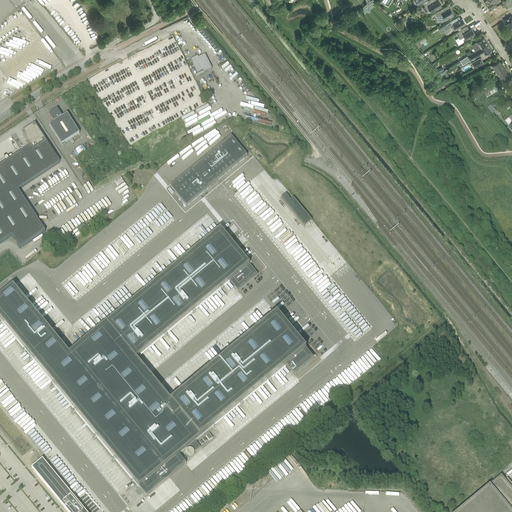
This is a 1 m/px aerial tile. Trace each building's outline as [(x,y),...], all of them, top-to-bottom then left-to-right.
[(0,21),(16,10),(10,2),(9,2),(7,0),(0,5),(0,21)] [(425,7),(423,8),(426,13),(428,11),(431,9),(433,12),(437,9),(441,7),(439,4),(440,4),(437,0),(436,0),(435,0),(429,0),(424,4),(425,6),(425,7)] [(511,6),(511,0),(505,0),(503,2),(507,9),(511,6)] [(435,13),(438,19),(440,22),(442,21),(442,22),(446,20),(445,19),(448,18),(449,18),(454,15),(452,11),(451,11),(447,6),(448,5),(435,13)] [(335,20),(336,22),(350,13),(348,10),(335,20)] [(456,22),(455,19),(439,29),(441,33),(444,31),(445,32),(450,29),(449,28),(451,27),(452,28),(453,27),(455,26),(457,29),(466,24),(462,18),(456,22)] [(459,38),(455,40),(459,45),(467,40),(471,37),(476,35),(472,29),(467,32),(467,30),(468,29),(467,27),(462,29),(456,33),(459,38)] [(172,36),(164,40),(167,47),(165,48),(168,56),(175,53),(174,50),(176,49),(173,41),(174,41),(172,36)] [(477,41),(473,44),(477,50),(481,48),(488,43),(483,37),(479,40),(477,41)] [(477,50),(467,56),(470,60),(470,61),(484,53),(485,54),(486,54),(487,55),(488,53),(489,53),(488,52),(492,50),(488,43),(481,48),(477,50)] [(190,61),(196,74),(203,71),(204,73),(211,70),(205,56),(198,59),(197,57),(194,58),(195,59),(190,61)] [(467,56),(461,60),(463,64),(470,60),(467,56)] [(472,63),(475,68),(483,63),(481,58),(472,63)] [(492,65),(498,75),(505,70),(499,61),(492,65)] [(169,120),(176,116),(159,85),(183,72),(178,62),(149,77),(152,83),(149,84),(169,120)] [(22,85),(26,86),(36,80),(37,78),(38,78),(48,72),(49,69),(51,70),(52,66),(41,63),(40,65),(37,64),(36,65),(33,67),(33,68),(31,67),(30,69),(26,72),(25,72),(21,74),(21,76),(18,77),(16,82),(17,83),(16,85),(21,87),(22,85)] [(144,68),(135,71),(138,79),(135,80),(137,85),(148,80),(150,83),(151,83),(144,68)] [(505,70),(498,75),(504,84),(511,79),(505,70)] [(482,89),(485,94),(486,96),(499,88),(498,86),(498,85),(497,85),(500,83),(498,79),(482,89)] [(491,106),(487,108),(493,115),(493,114),(496,112),(491,106)] [(61,146),(79,134),(67,115),(62,118),(57,110),(48,115),(54,123),(49,126),(61,146)] [(25,131),(27,132),(23,135),(32,150),(0,171),(0,243),(11,236),(20,249),(45,232),(18,190),(60,163),(34,125),(25,131)] [(231,137),(170,187),(170,188),(178,197),(184,204),(186,207),(247,157),(231,138),(231,137)] [(77,156),(86,151),(83,145),(74,151),(77,156)] [(285,195),(280,199),(281,200),(286,207),(304,227),(311,221),(294,199),(293,199),(290,201),(285,195)] [(62,285),(73,299),(174,220),(162,205),(91,261),(92,262),(62,285)] [(0,297),(0,320),(97,438),(146,497),(186,465),(178,455),(187,448),(188,450),(189,449),(190,449),(191,449),(191,450),(192,450),(193,451),(194,452),(200,448),(195,442),(195,441),(286,366),(287,368),(293,376),(294,375),(312,360),(313,359),(276,314),(171,401),(136,360),(136,359),(229,282),(237,291),(238,291),(257,275),(220,230),(162,277),(69,354),(13,286),(12,287),(0,297)] [(31,254),(23,261),(25,264),(33,256),(31,254)] [(355,381),(368,370),(366,368),(365,369),(364,368),(366,367),(364,364),(361,367),(359,366),(353,372),(355,374),(351,377),(355,381)] [(42,460),(31,468),(32,469),(36,474),(67,511),(85,511),(45,462),(44,462),(42,460)] [(457,511),(511,511),(511,485),(507,479),(504,481),(500,477),(457,511)]
